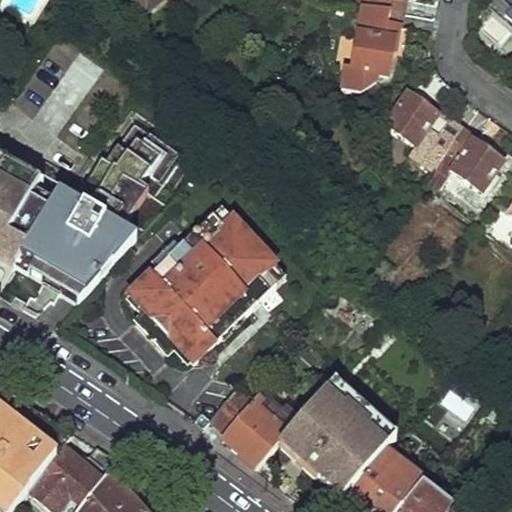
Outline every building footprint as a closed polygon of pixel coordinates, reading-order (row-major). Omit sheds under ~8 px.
[(141,0),(153,15),(171,0),(141,0)] [(360,0),(359,5),(365,6),(405,14),(406,0),(360,0)] [(405,14),(365,6),(353,72),(388,78),(394,46),(399,46),(405,14)] [(437,167),(463,131),(438,113),(435,115),(408,95),(386,123),(426,155),(424,157),(437,167)] [(133,124),(93,183),(138,214),(161,181),(173,189),(191,164),(133,124)] [(477,141),(463,131),(437,167),(422,188),(434,197),(451,174),(480,194),(501,165),(475,145),(477,141)] [(0,166),(0,263),(15,271),(25,251),(16,246),(19,240),(15,237),(21,223),(38,188),(0,166)] [(225,234),(234,226),(222,214),(214,221),(225,234)] [(188,369),(277,292),(268,281),(276,273),(234,226),(225,234),(214,221),(129,299),(146,319),(161,337),(177,355),(188,369)] [(77,272),(84,259),(21,223),(15,237),(19,240),(16,246),(25,251),(15,271),(13,276),(48,295),(65,266),(77,272)] [(91,297),(106,270),(93,263),(77,289),(91,297)] [(153,345),(161,337),(146,319),(137,327),(153,345)] [(161,337),(153,345),(169,363),(177,355),(161,337)] [(0,509),(3,511),(19,511),(29,500),(64,456),(76,442),(0,392),(0,509)] [(255,475),(294,432),(268,408),(261,414),(237,393),(212,424),(227,437),(221,445),(233,456),(255,475)] [(394,454),(330,396),(272,460),(329,511),(336,511),(385,458),(389,460),(394,454)] [(64,456),(29,500),(43,511),(62,511),(68,505),(78,511),(80,511),(103,485),(64,456)] [(400,511),(421,489),(423,486),(389,460),(385,458),(336,511),(359,511),(361,510),(362,511),(400,511)] [(80,511),(136,511),(107,479),(103,485),(80,511)] [(449,511),(450,511),(421,489),(400,511),(449,511)]
